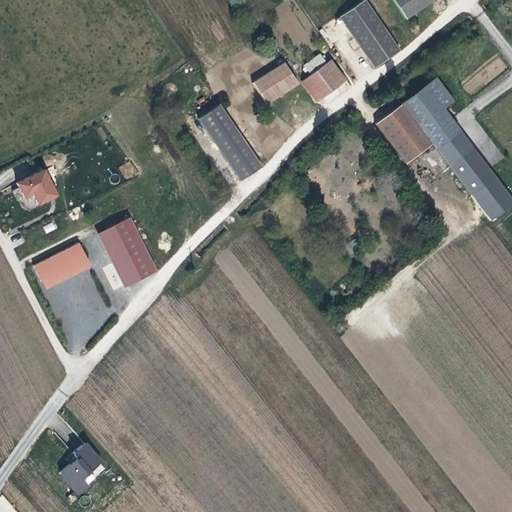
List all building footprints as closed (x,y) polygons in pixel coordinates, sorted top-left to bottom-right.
[(385,0),(402,25),(434,2),(432,0),(385,0)] [(371,76),(394,58),(359,6),(336,24),(371,76)] [(324,66),(296,87),(310,108),(339,87),(324,66)] [(259,110),(292,90),(278,68),(246,88),(259,110)] [(425,87),(442,110),(452,103),(435,80),(425,87)] [(431,147),(435,151),(460,133),(442,110),(425,87),(401,106),(431,147)] [(405,166),(431,147),(401,106),(374,126),(405,166)] [(257,171),(215,109),(194,123),(236,185),(257,171)] [(511,200),(511,198),(470,145),(446,164),(488,219),(511,200)] [(125,176),(136,171),(134,166),(128,168),(127,166),(121,168),(125,176)] [(34,206),(46,200),(46,198),(52,195),(40,171),(14,185),(20,198),(29,194),(34,206)] [(100,229),(128,283),(151,272),(124,217),(100,229)] [(119,288),(128,283),(100,229),(91,233),(119,288)] [(36,283),(81,260),(74,243),(27,266),(36,283)] [(63,464),(59,467),(53,472),(70,494),(77,489),(80,486),(75,479),(83,472),(95,463),(78,443),(66,453),(70,458),(63,464)] [(59,459),(63,464),(70,458),(66,453),(59,459)] [(75,479),(80,486),(88,479),(83,472),(75,479)]
